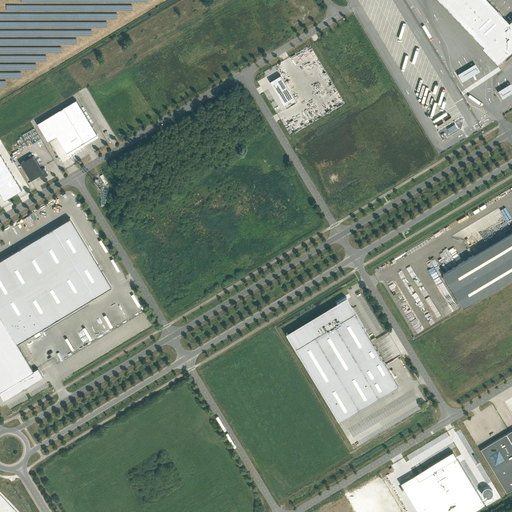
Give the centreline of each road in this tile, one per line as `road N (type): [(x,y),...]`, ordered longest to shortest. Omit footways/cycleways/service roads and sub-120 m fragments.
road 1 (unclassified): [(243,73),(74,175)]
road 2 (tertiary): [(185,359),(354,257)]
road 3 (tertiary): [(340,235),(171,336)]
road 4 (tertiary): [(509,134),(340,235)]
road 5 (unclassified): [(243,73),(340,235)]
road 6 (unclassified): [(354,257),(450,419)]
road 7 (unclassified): [(74,175),(171,336)]
road 8 (tertiary): [(354,257),(511,162)]
road 9 (tertiary): [(171,336),(14,431)]
road 10 (tertiary): [(27,452),(185,359)]
road 11 (unclassified): [(296,511),(450,419)]
road 12 (unclassified): [(185,359),(277,511)]
